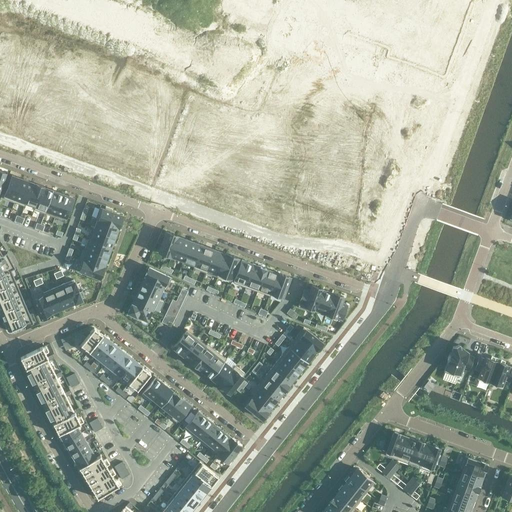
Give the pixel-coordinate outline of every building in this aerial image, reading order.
[(30,0),(28,7),(37,10),(40,0),(30,0)] [(40,0),(37,10),(45,13),(49,0),(40,0)] [(49,0),(45,13),(54,16),(59,0),(49,0)] [(70,0),(59,0),(54,16),(64,20),(71,0),(70,0)] [(262,0),(260,8),(274,13),(278,0),(262,0)] [(292,0),(290,7),(301,11),(304,0),(292,0)] [(304,0),(301,11),(311,14),(316,0),(304,0)] [(326,0),(316,0),(311,14),(322,18),(328,1),(326,0)] [(335,0),(328,20),(340,24),(347,4),(335,0)] [(457,0),(443,0),(441,6),(461,13),(464,2),(457,0)] [(75,4),(68,25),(85,31),(93,10),(93,8),(83,4),(82,6),(75,4)] [(347,4),(340,24),(352,28),(359,8),(347,4)] [(441,6),(438,16),(457,23),(461,13),(441,6)] [(93,10),(85,31),(102,37),(109,16),(110,14),(100,10),(99,12),(93,10)] [(364,13),(358,31),(369,35),(375,17),(364,13)] [(109,16),(102,37),(119,43),(126,22),(127,20),(117,16),(116,18),(109,16)] [(375,17),(369,35),(379,38),(385,21),(375,17)] [(385,21),(379,38),(390,42),(396,25),(385,21)] [(126,22),(119,43),(136,49),(141,35),(142,32),(144,26),(133,22),(133,24),(126,22)] [(233,33),(231,40),(234,41),(234,42),(245,46),(252,26),(241,22),(237,34),(233,33)] [(252,26),(245,46),(254,50),(254,52),(260,54),(266,39),(260,37),(262,30),(252,26)] [(402,33),(395,52),(406,56),(413,37),(402,33)] [(170,35),(166,45),(183,51),(187,41),(170,35)] [(413,37),(406,56),(418,60),(425,41),(413,37)] [(425,41),(418,60),(429,64),(436,45),(425,41)] [(269,49),(264,64),(270,67),(271,64),(281,68),(288,48),(277,44),(275,51),(269,49)] [(166,45),(163,54),(180,60),(183,51),(166,45)] [(436,45),(429,64),(441,69),(448,49),(436,45)] [(288,48),(281,68),(291,71),(290,74),(296,76),(302,61),(296,59),(298,52),(288,48)] [(0,53),(0,75),(113,117),(120,98),(0,53)] [(163,54),(160,63),(177,69),(180,60),(163,54)] [(221,56),(218,63),(233,68),(233,67),(235,61),(221,56)] [(306,56),(299,76),(310,80),(317,60),(306,56)] [(317,60),(310,80),(320,83),(327,63),(317,60)] [(160,63),(157,72),(174,78),(177,69),(160,63)] [(327,63),(320,83),(331,87),(338,67),(327,63)] [(219,72),(216,83),(239,91),(245,74),(224,66),(222,73),(219,72)] [(338,67),(331,87),(341,91),(348,71),(338,67)] [(157,72),(154,81),(170,87),(174,78),(157,72)] [(349,78),(344,93),(350,95),(351,93),(361,96),(368,77),(357,73),(355,80),(349,78)] [(393,76),(386,96),(397,100),(404,80),(393,76)] [(368,77),(361,96),(371,100),(370,102),(376,104),(382,89),(376,87),(378,81),(368,77)] [(404,80),(397,100),(407,103),(414,84),(404,80)] [(214,94),(212,101),(233,108),(239,91),(216,83),(212,93),(214,94)] [(414,84),(407,103),(418,107),(425,88),(414,84)] [(160,85),(158,92),(167,95),(169,88),(160,85)] [(425,88),(418,107),(428,111),(435,91),(425,88)] [(132,103),(125,123),(134,127),(141,107),(132,103)] [(141,107),(134,127),(142,130),(149,109),(141,107)] [(149,109),(142,130),(153,133),(157,122),(161,123),(164,114),(149,109)] [(205,113),(201,123),(221,130),(225,119),(205,113)] [(201,123),(198,134),(217,140),(221,130),(201,123)] [(395,140),(392,150),(411,157),(415,146),(409,143),(411,138),(396,132),(393,139),(395,140)] [(198,134),(194,145),(205,148),(203,152),(210,154),(211,151),(213,151),(217,140),(198,134)] [(243,138),(235,161),(246,165),(246,163),(253,165),(261,144),(243,138)] [(253,165),(252,167),(262,171),(263,169),(269,171),(277,150),(261,144),(253,165)] [(269,171),(269,173),(279,177),(280,175),(287,178),(295,157),(277,150),(269,171)] [(386,158),(383,165),(399,170),(401,165),(408,167),(411,157),(392,150),(388,159),(386,158)] [(297,162),(291,180),(300,183),(307,166),(297,162)] [(307,166),(300,183),(309,187),(316,169),(307,166)] [(316,169),(309,187),(318,190),(325,172),(316,169)] [(325,172),(318,190),(327,193),(334,176),(325,172)] [(12,175),(3,198),(14,202),(22,179),(12,175)] [(334,176),(327,193),(337,197),(343,179),(334,176)] [(22,179),(14,202),(25,206),(26,203),(25,202),(32,183),(22,179)] [(356,181),(349,201),(359,205),(367,185),(356,181)] [(33,183),(25,202),(36,206),(43,186),(37,184),(33,183)] [(367,185),(359,205),(370,209),(377,189),(367,185)] [(35,206),(34,209),(45,213),(53,190),(43,187),(36,206),(35,206)] [(377,189),(370,209),(380,213),(384,202),(388,203),(390,197),(387,195),(388,193),(377,189)] [(53,190),(45,213),(55,217),(63,194),(53,190)] [(63,194),(55,217),(65,221),(74,198),(63,194)] [(99,208),(96,219),(97,219),(98,218),(119,226),(123,215),(111,211),(111,209),(105,207),(104,209),(99,207),(99,208)] [(97,219),(94,228),(115,236),(119,226),(98,218),(97,219)] [(92,228),(88,238),(112,247),(115,236),(94,228),(92,228)] [(166,231),(159,251),(171,256),(178,236),(166,231)] [(178,236),(171,256),(183,260),(190,240),(178,236)] [(88,238),(84,249),(88,250),(108,257),(112,247),(88,238)] [(190,240),(183,260),(194,264),(195,264),(202,245),(190,240)] [(194,264),(193,268),(205,272),(214,249),(202,245),(195,264),(194,264)] [(214,249),(205,272),(217,277),(226,253),(214,249)] [(84,259),(84,260),(104,267),(108,257),(88,250),(84,259)] [(0,264),(10,258),(7,253),(3,255),(0,251),(0,264)] [(226,253),(217,277),(230,281),(238,258),(226,253)] [(0,275),(11,270),(15,269),(12,263),(10,258),(0,264),(0,275)] [(81,258),(77,269),(97,277),(100,278),(104,267),(84,260),(84,259),(81,258)] [(242,259),(233,282),(246,287),(254,264),(242,259)] [(254,264),(246,287),(257,291),(266,268),(254,264)] [(149,267),(143,278),(164,288),(166,289),(171,278),(149,267)] [(266,268),(257,291),(270,296),(271,292),(270,292),(278,273),(266,268)] [(11,270),(0,275),(0,285),(15,279),(11,270)] [(278,273),(270,292),(271,292),(283,297),(290,277),(278,273)] [(143,278),(138,289),(159,299),(164,288),(143,278)] [(15,279),(0,285),(0,297),(19,289),(15,279)] [(73,279),(63,283),(72,304),(82,299),(82,298),(84,297),(82,291),(79,292),(73,279)] [(63,283),(53,288),(62,308),(72,304),(63,283)] [(304,290),(298,306),(314,312),(314,311),(314,310),(322,289),(312,285),(309,291),(304,290)] [(43,292),(42,292),(51,313),(62,308),(53,288),(43,292)] [(19,289),(0,297),(0,309),(23,299),(19,289)] [(138,289),(133,300),(152,309),(152,310),(154,310),(159,299),(138,289)] [(322,289),(314,310),(314,311),(326,315),(334,293),(322,289)] [(42,290),(31,294),(41,317),(51,313),(42,292),(43,292),(42,290)] [(334,293),(326,315),(336,318),(336,317),(342,319),(347,305),(341,303),(344,297),(334,293)] [(23,299),(0,309),(0,311),(4,320),(28,309),(23,299)] [(133,300),(127,313),(147,321),(150,315),(152,310),(152,309),(133,300)] [(28,309),(4,320),(8,330),(8,331),(23,325),(24,327),(34,323),(28,309)] [(303,327),(296,337),(315,352),(323,343),(303,327)] [(94,328),(79,346),(88,353),(89,351),(102,334),(94,328)] [(187,329),(173,347),(182,355),(197,337),(187,329)] [(102,334),(89,351),(96,357),(97,357),(110,341),(102,334)] [(66,337),(61,339),(62,343),(65,350),(75,346),(70,335),(66,337)] [(197,337),(182,355),(192,363),(206,345),(206,344),(197,337)] [(296,337),(288,346),(307,362),(315,352),(296,337)] [(96,357),(95,359),(104,366),(105,364),(118,347),(110,341),(97,357),(96,357)] [(206,345),(192,363),(201,370),(216,351),(207,343),(206,344),(206,345)] [(448,360),(444,372),(458,377),(462,367),(468,370),(473,357),(467,355),(468,352),(459,346),(459,345),(452,347),(452,348),(450,355),(449,354),(447,359),(448,360)] [(42,346),(20,357),(26,368),(47,358),(48,357),(47,357),(42,346)] [(288,346),(281,356),(300,371),(307,362),(288,346)] [(118,347),(105,364),(112,370),(113,370),(126,353),(118,347)] [(216,351),(201,370),(210,377),(224,361),(226,359),(216,351)] [(112,370),(111,372),(120,379),(121,377),(134,360),(126,353),(113,370),(112,370)] [(479,355),(475,368),(480,370),(477,378),(489,383),(498,358),(491,355),(490,358),(485,356),(485,357),(479,355)] [(281,356),(273,365),(292,380),(300,371),(281,356)] [(47,358),(26,368),(28,373),(32,382),(33,382),(35,387),(56,376),(55,374),(48,360),(47,358)] [(498,358),(489,383),(501,387),(504,379),(510,381),(511,374),(511,367),(509,366),(509,365),(504,363),(505,360),(498,358)] [(134,360),(121,377),(129,383),(142,366),(134,360)] [(224,361),(210,377),(220,385),(233,369),(233,368),(224,361)] [(233,369),(220,385),(230,393),(245,374),(245,373),(235,365),(233,368),(233,369)] [(273,365),(266,374),(285,390),(292,380),(273,365)] [(142,366),(129,383),(137,390),(150,373),(142,366)] [(266,374),(258,384),(277,399),(285,390),(266,374)] [(56,376),(35,387),(37,391),(37,392),(41,400),(42,400),(44,405),(65,394),(64,392),(57,378),(56,376)] [(155,377),(142,394),(151,402),(153,399),(153,398),(164,384),(155,377)] [(164,384),(153,398),(153,399),(161,405),(173,391),(164,384)] [(258,384),(250,394),(251,394),(252,394),(270,409),(277,399),(258,384)] [(161,405),(160,406),(168,413),(169,413),(181,398),(173,391),(161,405)] [(65,394),(44,405),(46,410),(50,418),(51,418),(51,419),(53,423),(74,412),(73,410),(66,396),(65,394)] [(251,394),(244,404),(262,418),(270,409),(252,394),(251,394)] [(168,413),(167,414),(176,422),(190,405),(181,398),(169,413),(168,413)] [(198,411),(184,428),(193,435),(206,418),(198,411)] [(74,412),(53,423),(59,434),(76,425),(77,425),(80,423),(75,413),(75,412),(74,412)] [(206,418),(193,435),(201,442),(215,424),(206,418)] [(215,424),(201,442),(210,449),(211,447),(223,431),(215,424)] [(76,425),(59,434),(60,435),(65,443),(82,434),(77,425),(76,425)] [(223,431),(211,447),(219,453),(219,454),(232,438),(223,431)] [(386,440),(383,449),(386,450),(385,455),(397,460),(406,436),(399,434),(399,433),(394,431),(390,442),(386,440)] [(82,434),(65,443),(70,451),(86,441),(82,434)] [(406,436),(397,460),(408,464),(410,459),(409,459),(416,440),(406,436)] [(218,454),(217,455),(226,463),(228,461),(230,462),(235,456),(233,455),(241,445),(232,438),(219,454),(218,454)] [(416,440),(409,459),(410,459),(420,463),(427,444),(423,442),(417,440),(416,440)] [(86,441),(70,451),(74,459),(91,449),(86,441)] [(420,463),(418,467),(431,472),(440,448),(434,446),(434,447),(427,444),(420,463)] [(91,449),(74,459),(79,467),(96,457),(91,449)] [(96,457),(79,467),(85,477),(106,465),(100,454),(99,455),(100,455),(96,457)] [(465,456),(460,468),(463,469),(482,476),(484,469),(485,469),(487,464),(485,463),(486,463),(480,461),(465,456)] [(200,461),(193,469),(212,484),(218,476),(200,461)] [(106,465),(85,477),(91,488),(112,475),(106,465)] [(357,468),(350,477),(366,490),(373,481),(363,473),(363,472),(359,469),(358,469),(357,468)] [(193,469),(187,477),(205,492),(212,484),(193,469)] [(457,478),(479,486),(482,476),(463,469),(459,478),(457,478)] [(147,474),(137,486),(146,494),(156,482),(147,474)] [(112,475),(91,488),(97,498),(119,485),(112,475)] [(511,475),(510,475),(502,497),(511,500),(511,475)] [(346,482),(343,485),(361,500),(361,499),(359,498),(366,490),(350,477),(348,476),(345,480),(346,482)] [(187,477),(180,485),(199,500),(205,492),(187,477)] [(457,478),(453,488),(475,496),(477,491),(477,492),(479,486),(457,478)] [(340,490),(337,494),(355,508),(361,500),(343,485),(342,484),(338,489),(340,490)] [(180,485),(174,494),(192,508),(199,500),(180,485)] [(453,488),(450,498),(471,506),(473,507),(475,501),(473,500),(475,496),(453,488)] [(174,494),(167,502),(169,503),(180,511),(189,511),(192,508),(174,494)] [(329,503),(339,511),(354,511),(356,509),(355,508),(337,494),(333,498),(333,497),(329,502),(329,503)] [(450,498),(447,508),(457,511),(468,511),(471,506),(450,498)] [(169,503),(163,511),(180,511),(169,503)] [(339,511),(329,503),(321,511),(339,511)]
